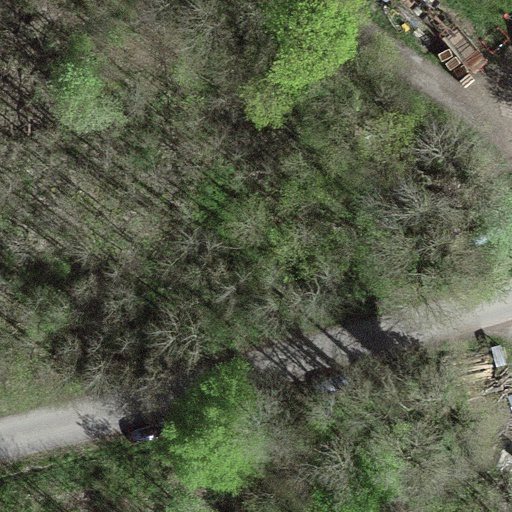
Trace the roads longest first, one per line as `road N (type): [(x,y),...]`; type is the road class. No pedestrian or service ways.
road 1 (tertiary): [(0,438),(511,296)]
road 2 (track): [(511,179),(315,0)]
